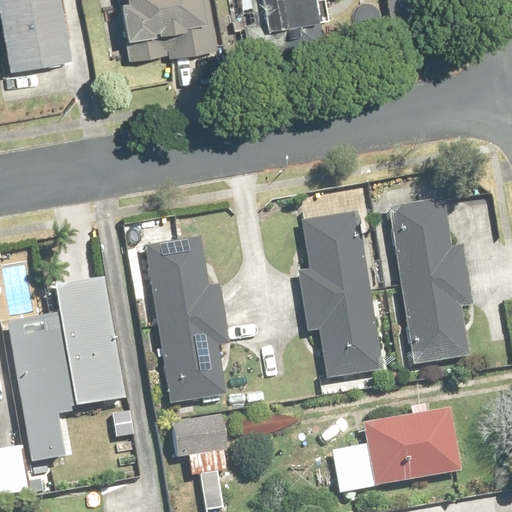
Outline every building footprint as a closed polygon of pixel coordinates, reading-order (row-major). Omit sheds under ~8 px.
[(73,61),(62,0),(0,0),(13,71),(73,61)] [(190,28),(207,26),(202,0),(129,0),(130,6),(123,7),(128,43),(190,33),(190,28)] [(330,21),(327,0),(264,0),(268,30),(330,21)] [(471,301),(462,250),(449,252),(440,200),(388,209),(415,364),(467,355),(458,304),(471,301)] [(320,331),(328,380),(386,371),(361,213),(303,222),(311,269),(300,271),(310,333),(320,331)] [(208,288),(199,238),(147,247),(174,404),(226,394),(218,346),(230,344),(220,286),(208,288)] [(10,325),(31,463),(67,457),(59,409),(128,399),(110,277),(56,286),(61,317),(10,325)] [(460,470),(448,409),(430,413),(428,405),(410,408),(411,417),(363,426),(367,447),(334,454),(342,493),(460,470)] [(206,511),(226,511),(228,511),(222,476),(232,474),(222,415),(171,423),(176,458),(187,456),(190,477),(200,476),(206,511)] [(24,449),(0,453),(0,497),(31,492),(24,449)]
